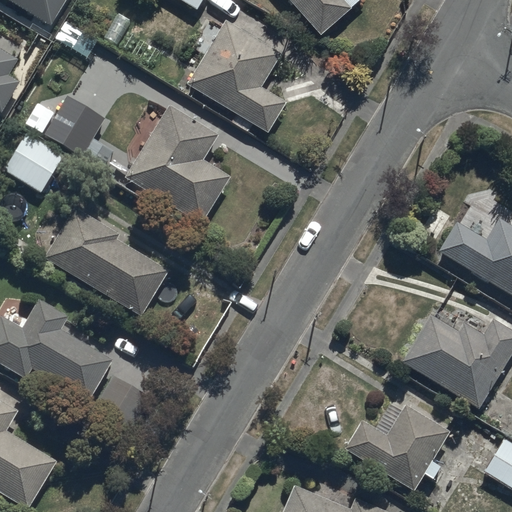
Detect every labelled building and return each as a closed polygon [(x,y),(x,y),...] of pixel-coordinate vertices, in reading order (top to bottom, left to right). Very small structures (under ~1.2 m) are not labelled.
[(4,0),(49,27),(65,0),(4,0)] [(201,0),(181,0),(196,9),(201,0)] [(289,0),(320,35),(360,0),(289,0)] [(252,138),(258,129),(272,138),(291,106),(265,90),(284,59),(227,25),(222,33),(212,27),(196,53),(209,61),(192,89),(241,119),(235,128),(252,138)] [(0,113),(1,114),(21,82),(8,74),(17,60),(0,49),(0,113)] [(65,96),(43,134),(82,156),(103,119),(65,96)] [(219,135),(166,103),(122,178),(201,225),(230,175),(204,160),(219,135)] [(63,155),(25,133),(2,170),(41,193),(63,155)] [(73,207),(43,257),(140,316),(167,272),(116,241),(120,235),(73,207)] [(454,220),(436,251),(511,296),(511,225),(496,216),(484,238),(454,220)] [(85,403),(113,360),(61,328),(68,317),(39,298),(21,327),(1,314),(0,314),(0,363),(25,379),(32,369),(85,403)] [(434,305),(399,362),(478,410),(511,354),(511,330),(492,318),(482,334),(434,305)] [(152,398),(112,375),(92,408),(132,432),(152,398)] [(0,400),(0,491),(28,509),(56,461),(6,431),(18,411),(0,400)] [(361,419),(343,446),(413,490),(424,473),(433,478),(440,467),(430,460),(449,431),(405,404),(400,412),(388,404),(374,427),(361,419)] [(511,443),(504,438),(484,470),(511,487),(511,443)] [(293,485),(281,511),(385,511),(354,498),(348,509),(293,485)]
